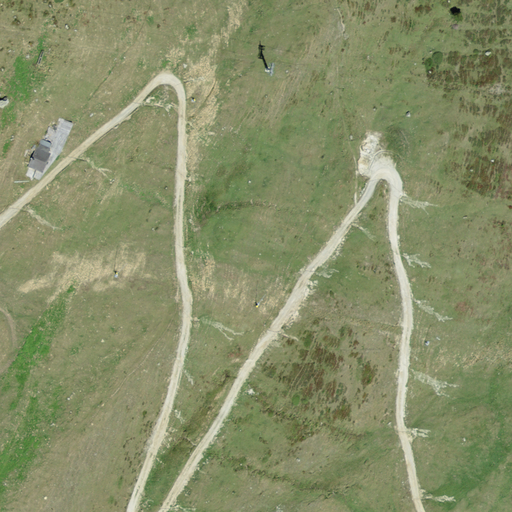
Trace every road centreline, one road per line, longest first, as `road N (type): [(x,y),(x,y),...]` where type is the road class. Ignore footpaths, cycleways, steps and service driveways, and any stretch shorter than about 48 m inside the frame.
road 1 (track): [(133,511),(174,395),(190,310),(182,91),(162,76),(0,221)]
road 2 (track): [(379,193),(400,160),(410,169),(404,224),(418,310),(408,415),(427,511)]
road 3 (track): [(379,193),(264,348),(162,511)]
